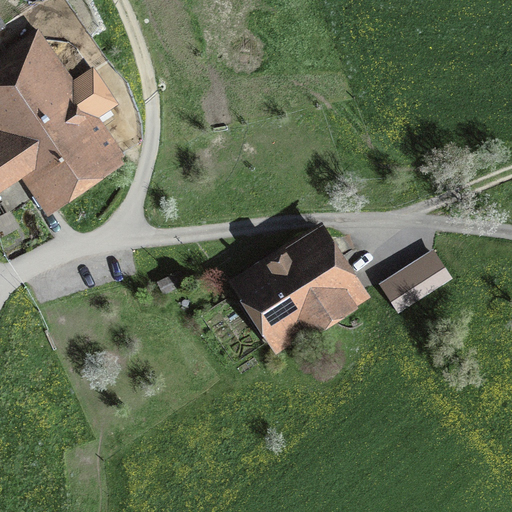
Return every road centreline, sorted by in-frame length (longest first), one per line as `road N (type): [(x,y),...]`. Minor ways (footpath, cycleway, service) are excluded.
road 1 (track): [(121,0),(144,59),(153,121),(144,174),(118,240),(351,218),(511,235)]
road 2 (unclassified): [(118,240),(57,255),(0,282)]
